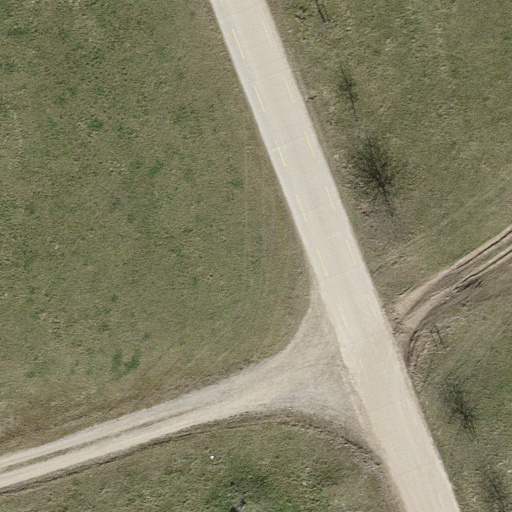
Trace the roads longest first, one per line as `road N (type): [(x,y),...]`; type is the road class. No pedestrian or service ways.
road 1 (unclassified): [(436,511),(238,0)]
road 2 (track): [(0,474),(373,353)]
